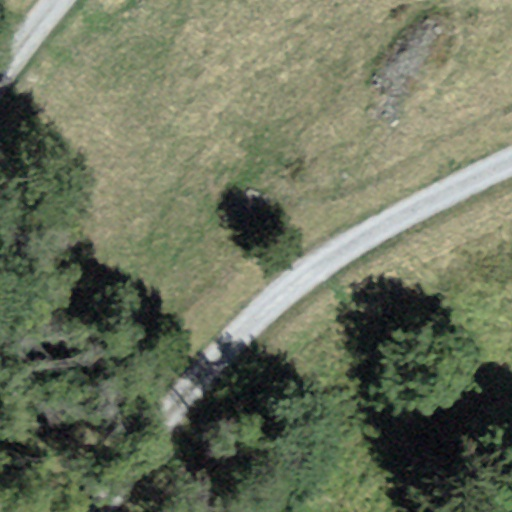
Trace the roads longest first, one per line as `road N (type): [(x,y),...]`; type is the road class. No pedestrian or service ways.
road 1 (track): [(245,326),(356,243),(511,162)]
road 2 (track): [(245,326),(109,511)]
